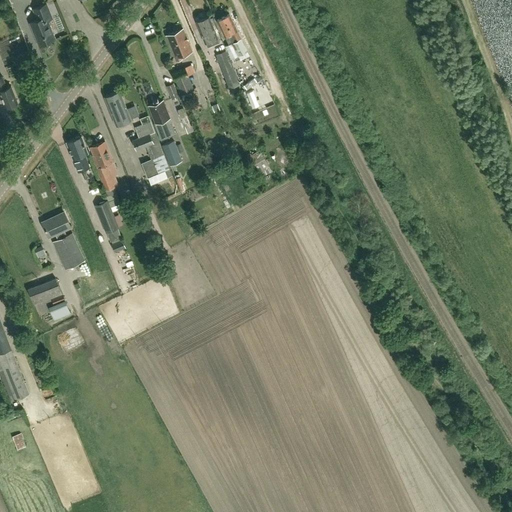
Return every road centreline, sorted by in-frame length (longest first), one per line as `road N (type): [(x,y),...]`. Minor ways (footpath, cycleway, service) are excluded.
road 1 (tertiary): [(0,193),(144,0)]
road 2 (track): [(235,0),(316,167)]
